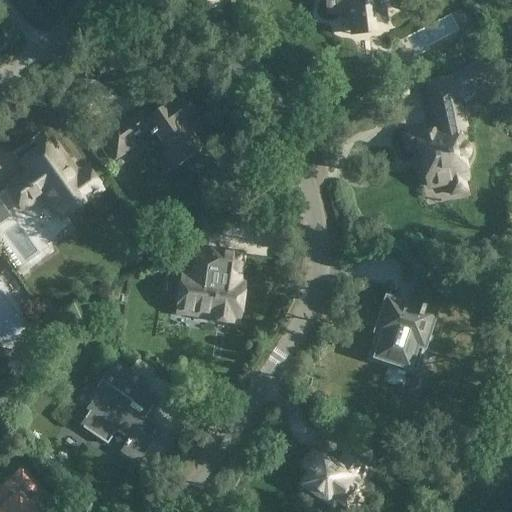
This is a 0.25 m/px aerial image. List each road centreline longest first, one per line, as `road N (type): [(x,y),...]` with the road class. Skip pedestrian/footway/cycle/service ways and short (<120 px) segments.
road 1 (residential): [(180,511),(265,396),(305,311),(315,214),(295,134),(242,50),(198,14),(164,5),(106,19)]
road 2 (residential): [(0,92),(106,19)]
